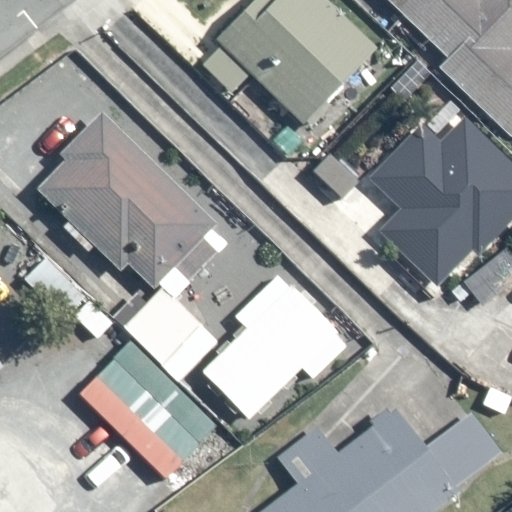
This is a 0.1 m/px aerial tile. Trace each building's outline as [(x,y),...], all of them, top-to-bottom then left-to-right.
[(229,33),(199,62),(228,91),(250,69),(305,125),(380,52),(329,0),(262,0),(229,33)] [(511,0),(389,0),(449,59),(441,67),(511,136),(511,0)] [(164,288),(225,223),(110,114),(39,190),(149,293),(121,323),(166,365),(203,324),(164,288)] [(421,124),(391,155),(371,175),(404,208),(379,232),(401,253),(436,289),(511,212),(511,165),(464,118),(439,142),(421,124)] [(511,282),(511,254),(506,246),(462,280),(482,306),(511,282)] [(350,343),(279,269),(232,314),(245,326),(201,368),(250,420),(307,366),(316,375),(350,343)] [(217,426),(127,337),(93,371),(184,460),(217,426)] [(426,443),(394,403),(335,449),(319,428),(278,459),(295,481),(254,511),(431,511),(505,455),(470,409),(426,443)]
